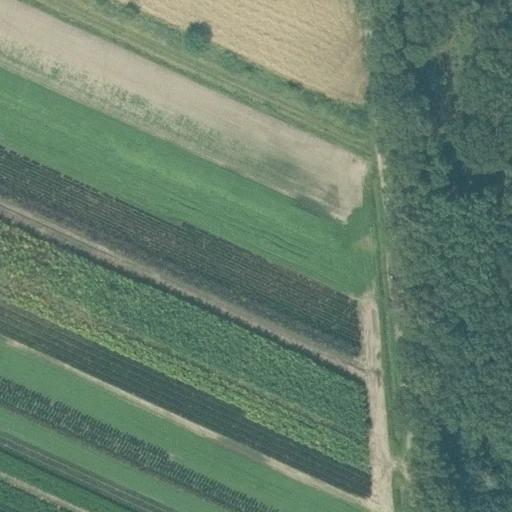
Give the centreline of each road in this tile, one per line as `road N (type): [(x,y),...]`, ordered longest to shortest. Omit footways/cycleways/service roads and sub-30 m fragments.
road 1 (track): [(39,0),(386,157)]
road 2 (track): [(386,157),(418,511)]
road 3 (track): [(372,0),(386,157)]
